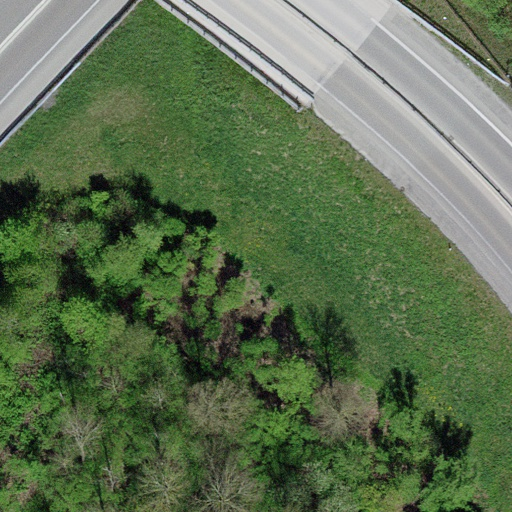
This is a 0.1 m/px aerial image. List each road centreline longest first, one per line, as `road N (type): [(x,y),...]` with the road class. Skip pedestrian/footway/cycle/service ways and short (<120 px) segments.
road 1 (motorway): [(237,0),(415,141),(511,241)]
road 2 (motorway): [(511,172),(318,0)]
